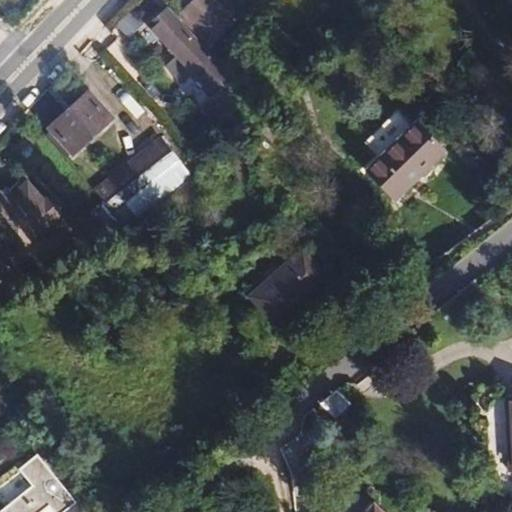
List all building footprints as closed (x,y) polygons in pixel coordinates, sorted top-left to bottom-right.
[(229,17),(212,0),(184,0),(176,9),(194,27),(206,40),(229,17)] [(231,88),(239,80),(227,67),(203,43),(171,9),(153,27),(182,56),(171,67),(187,82),(197,72),(198,74),(196,76),(212,92),(224,81),(231,88)] [(126,13),(121,32),(137,37),(142,18),(126,13)] [(87,92),(51,124),(73,148),(109,116),(87,92)] [(367,168),(395,196),(441,150),(413,122),(367,168)] [(156,133),(92,189),(116,215),(179,159),(156,133)] [(5,184),(0,187),(0,200),(26,180),(21,175),(7,187),(5,184)] [(0,200),(0,227),(16,246),(59,211),(47,197),(42,200),(26,180),(0,200)] [(250,297),(277,328),(327,283),(301,253),(250,297)] [(338,390),(320,404),(321,406),(334,420),(350,404),(348,402),(338,390)] [(82,511),(83,511),(45,465),(28,479),(40,496),(19,511),(82,511)]
